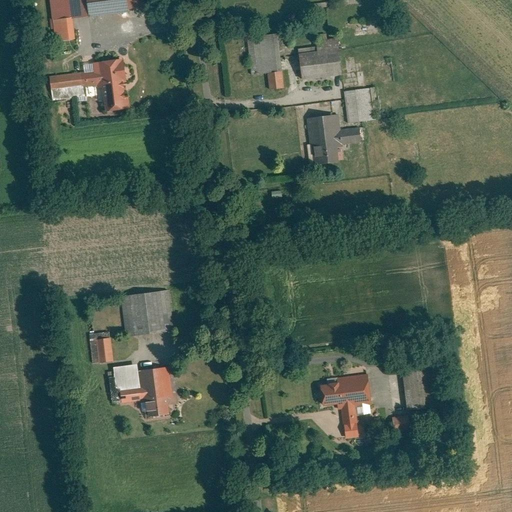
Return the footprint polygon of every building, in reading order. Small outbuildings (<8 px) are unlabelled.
[(80,39),(78,17),(146,10),(144,0),(55,0),(60,41),(80,39)] [(279,34),(250,37),(255,88),(272,86),(272,89),(285,88),(279,34)] [(321,53),(301,55),(304,79),(344,74),(340,38),(330,40),(321,41),(319,41),(321,53)] [(106,109),(130,107),(124,52),(95,55),(96,65),(83,66),(84,76),(51,80),(53,98),(88,94),(87,86),(103,85),(106,109)] [(374,87),(347,91),(351,122),(378,119),(374,87)] [(340,114),(310,118),(316,165),(343,162),(341,147),(344,147),(344,144),(363,142),(361,127),(342,130),(340,114)] [(171,288),(123,294),(128,335),(176,329),(171,288)] [(112,336),(93,339),(96,362),(115,360),(112,336)] [(141,363),(117,366),(120,391),(123,390),(144,388),(142,370),(141,363)] [(440,364),(405,368),(410,408),(445,404),(440,364)] [(171,367),(142,370),(144,388),(145,398),(148,398),(150,414),(172,412),(170,395),(174,394),(171,367)] [(325,383),(327,404),(340,402),(341,409),(344,408),(358,407),(375,404),(372,373),(339,377),(340,381),(325,383)] [(144,388),(123,390),(125,401),(145,398),(144,388)] [(346,424),(359,423),(358,407),(344,408),(346,424)] [(411,415),(395,416),(397,430),(412,428),(411,415)] [(359,423),(346,424),(347,436),(361,435),(359,423)]
